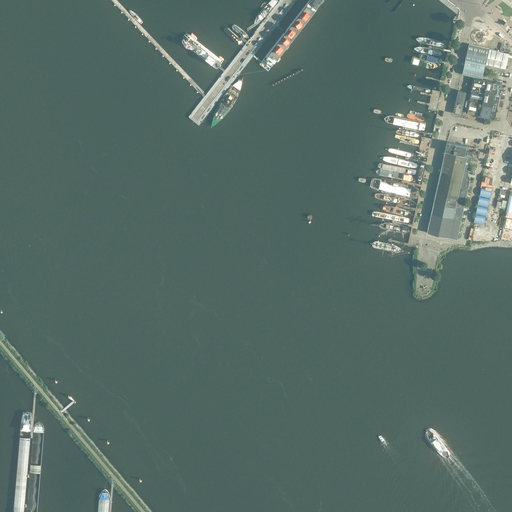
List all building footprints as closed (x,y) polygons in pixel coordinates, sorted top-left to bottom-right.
[(263,21),(277,3),(277,2),(277,1),(277,0),(270,0),(258,17),(257,18),(257,19),(256,20),(256,21),(256,22),(256,23),(256,24),(257,24),(258,24),(259,24),(260,23),(261,23),(261,22),(262,22),(263,21)] [(259,65),(268,72),(324,0),(310,0),(285,32),(259,65)] [(482,79),(489,48),(469,44),(462,74),(474,76),(471,90),(479,92),(482,79)] [(505,68),(508,55),(509,53),(489,49),(486,64),(505,68)] [(221,118),(248,85),(248,84),(249,83),(249,82),(250,82),(250,81),(250,80),(250,79),(251,78),(251,77),(251,76),(251,75),(250,74),(250,73),(249,73),(248,73),(247,73),(246,74),(245,74),(244,74),(243,75),(242,75),(241,76),(240,76),(239,77),(239,78),(213,111),(209,117),(208,118),(208,119),(208,120),(208,121),(208,122),(208,123),(210,125),(211,125),(212,125),(213,125),(214,125),(214,124),(215,124),(221,118)] [(485,93),(488,80),(482,79),(479,92),(485,93)] [(500,96),(502,83),(488,80),(485,93),(500,96)] [(461,114),(466,92),(458,90),(454,113),(461,114)] [(497,108),(500,96),(485,93),(479,92),(471,90),(468,102),(497,108)] [(495,119),(497,108),(468,102),(466,112),(495,119)] [(387,123),(392,124),(407,128),(424,131),(426,123),(393,116),(390,116),(388,116),(386,117),(384,119),(385,121),(387,123)] [(445,151),(465,155),(467,146),(447,141),(445,151)] [(469,168),(472,157),(465,155),(445,151),(442,162),(469,168)] [(467,179),(469,170),(469,168),(442,162),(440,173),(467,179)] [(468,189),(470,179),(467,179),(440,173),(438,183),(468,189)] [(373,179),(371,190),(382,193),(407,199),(418,200),(420,190),(409,186),(384,180),(373,179)] [(466,199),(468,189),(438,183),(436,193),(466,199)] [(481,188),(479,196),(490,198),(491,190),(481,188)] [(464,209),(466,199),(436,193),(433,202),(464,209)] [(479,197),(477,204),(488,207),(489,199),(479,197)] [(461,219),(464,209),(433,202),(431,212),(461,219)] [(475,214),(474,222),(484,224),(486,217),(486,215),(488,208),(477,205),(476,213),(475,214)] [(459,229),(461,219),(431,212),(429,222),(459,229)] [(457,239),(459,229),(429,222),(427,232),(457,239)]
